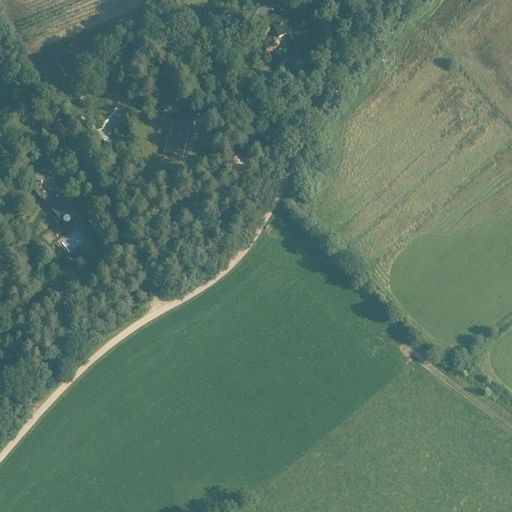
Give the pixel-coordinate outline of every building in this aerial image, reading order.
[(260,22),(291,1),(290,0),(274,0),(255,14),(260,22)] [(291,52),(297,66),(318,57),(309,35),(304,37),(302,31),(300,32),(292,15),(273,23),(279,38),(289,34),(296,50),(291,52)] [(246,78),(252,71),(240,62),(234,69),(246,78)] [(253,91),(260,97),(267,91),(260,84),(253,91)] [(178,97),(164,97),(164,113),(178,113),(178,97)] [(81,119),(78,123),(108,147),(111,143),(81,119)] [(174,157),(174,158),(177,158),(183,159),(189,131),(193,131),(194,124),(185,121),(182,121),(181,122),(180,122),(180,124),(181,124),(180,128),(173,127),(167,156),(174,157)] [(51,132),(59,145),(70,137),(62,125),(51,132)] [(30,181),(36,188),(33,190),(41,201),(44,199),(48,204),(58,218),(66,212),(75,224),(84,217),(68,197),(63,191),(59,187),(45,169),(30,181)]
